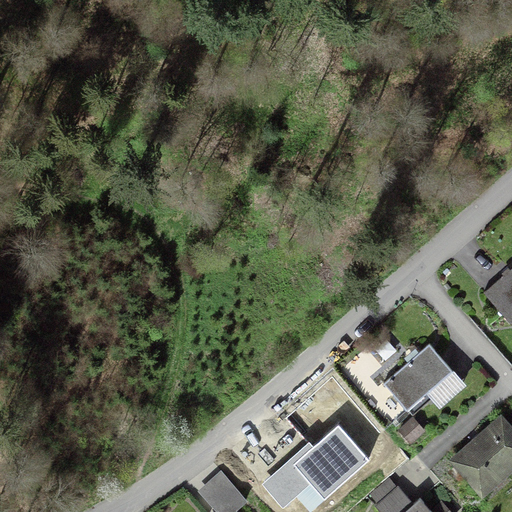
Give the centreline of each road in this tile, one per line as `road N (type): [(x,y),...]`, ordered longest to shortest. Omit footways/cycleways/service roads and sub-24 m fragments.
road 1 (track): [(0,185),(116,204),(163,233),(175,255),(181,321),(127,504)]
road 2 (residential): [(114,511),(282,387),(414,270)]
road 3 (residential): [(414,270),(511,383)]
road 4 (residential): [(511,383),(401,478)]
road 5 (residential): [(414,270),(511,183)]
